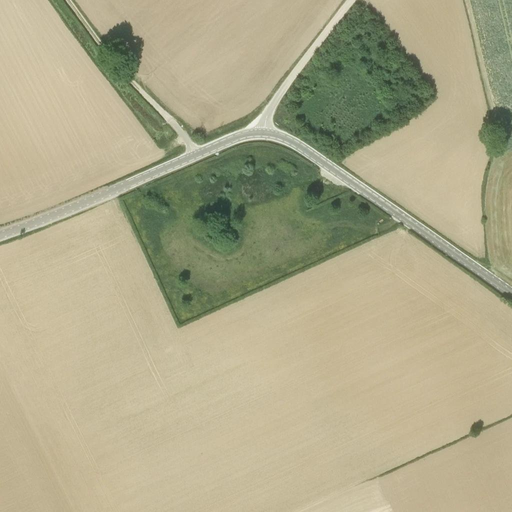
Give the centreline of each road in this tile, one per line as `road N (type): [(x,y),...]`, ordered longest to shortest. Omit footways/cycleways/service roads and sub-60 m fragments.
road 1 (unclassified): [(0,235),(242,135),(274,134),(511,294)]
road 2 (track): [(195,155),(67,0)]
road 3 (track): [(263,133),(274,97),(351,0)]
